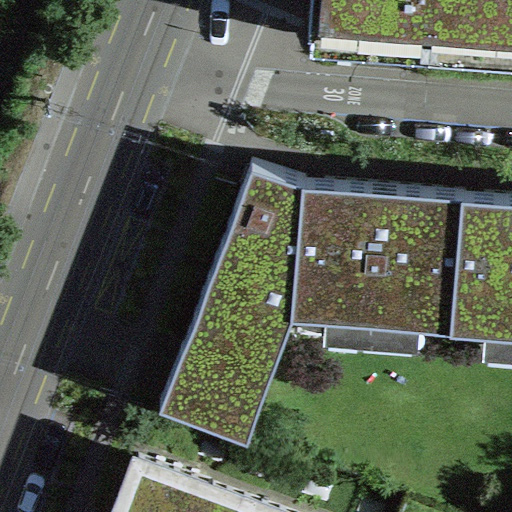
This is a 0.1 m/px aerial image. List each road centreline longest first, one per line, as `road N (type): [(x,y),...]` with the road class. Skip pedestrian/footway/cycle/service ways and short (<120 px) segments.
road 1 (residential): [(511,103),(134,56)]
road 2 (secondary): [(0,406),(134,56)]
